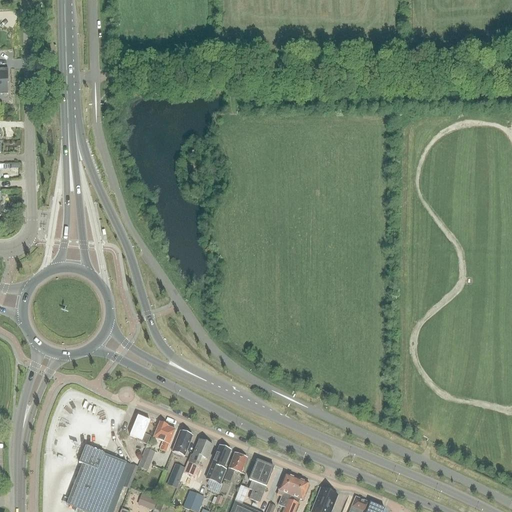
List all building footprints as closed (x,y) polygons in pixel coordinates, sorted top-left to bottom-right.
[(147,443),(150,437),(144,435),(149,422),(137,417),(129,436),(141,441),(147,443)] [(166,452),(175,430),(159,423),(153,438),(162,441),(159,450),(166,452)] [(186,434),(185,434),(180,433),(172,453),(184,458),(192,437),(190,436),(190,435),(186,434)] [(197,466),(201,457),(207,459),(212,446),(211,445),(211,444),(207,442),(205,443),(199,441),(193,456),(190,455),(183,473),(194,477),(198,467),(197,466)] [(83,511),(107,511),(126,464),(103,456),(104,455),(96,452),(95,449),(92,450),(84,447),(78,464),(81,465),(66,505),(83,511)] [(207,480),(220,485),(226,470),(223,469),(231,451),(220,447),(207,480)] [(140,460),(150,464),(155,453),(145,449),(140,460)] [(243,471),(243,469),(247,460),(245,459),(245,457),(241,455),(239,457),(235,455),(224,481),(230,483),(235,472),(241,475),(242,473),(243,471)] [(256,463),(249,481),(251,482),(248,490),(252,491),(249,500),(260,504),(273,470),(256,463)] [(123,487),(129,490),(137,468),(131,465),(123,487)] [(169,478),(179,482),(184,469),(174,465),(169,478)] [(285,508),(297,479),(292,477),(291,476),(288,474),(286,475),(279,491),(285,494),(282,496),(278,505),(285,508)] [(297,479),(285,508),(283,511),(294,511),(300,500),(302,501),(309,484),(307,483),(307,482),(303,481),(302,481),(297,479)] [(336,494),(329,491),(328,493),(321,490),(311,511),(330,511),(337,497),(336,496),(336,494)] [(155,509),(158,499),(143,494),(140,504),(155,509)] [(351,511),(350,511),(366,511),(370,504),(356,498),(351,511)] [(198,499),(194,511),(196,511),(202,511),(206,502),(198,499)] [(256,511),(234,502),(230,511),(256,511)]
